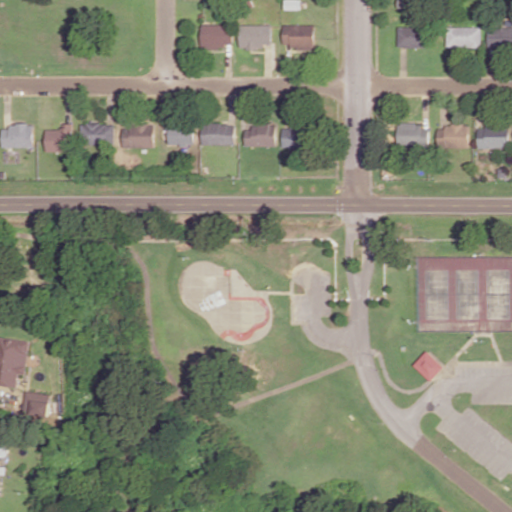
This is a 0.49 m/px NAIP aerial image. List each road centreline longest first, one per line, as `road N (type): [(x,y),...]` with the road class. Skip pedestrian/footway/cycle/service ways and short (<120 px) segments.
road 1 (tertiary): [(0,204),(511,204)]
road 2 (residential): [(508,511),(421,444),(372,387),(359,343),(358,204)]
road 3 (residential): [(168,85),(511,87)]
road 4 (residential): [(358,0),(358,204)]
road 5 (residential): [(168,85),(0,85)]
